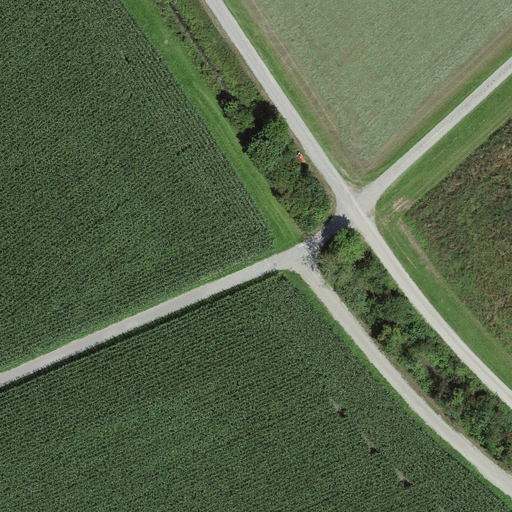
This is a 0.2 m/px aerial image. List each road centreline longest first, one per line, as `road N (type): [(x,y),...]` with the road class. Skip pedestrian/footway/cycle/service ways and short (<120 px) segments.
road 1 (track): [(511,68),(360,212),(299,255),(0,381)]
road 2 (track): [(215,0),(360,212),(511,379)]
road 3 (track): [(511,486),(444,430),(299,255)]
